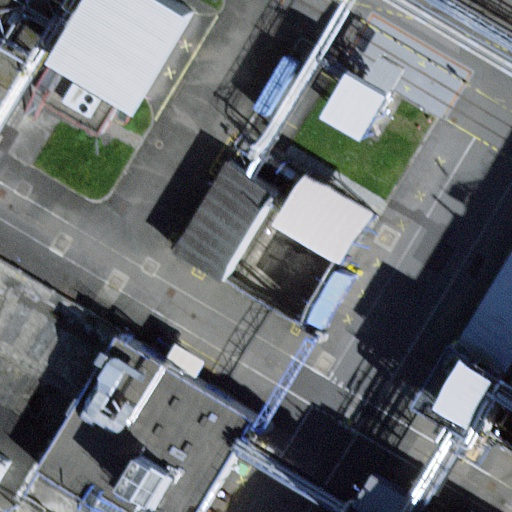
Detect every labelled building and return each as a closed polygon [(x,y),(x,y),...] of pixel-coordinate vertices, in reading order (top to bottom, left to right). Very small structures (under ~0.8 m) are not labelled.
[(158,94),(209,0),(89,0),(66,43),(158,94)] [(172,247),(316,333),(450,123),(304,42),(172,247)] [(511,449),(511,251),(428,397),(511,449)] [(137,511),(205,511),(261,398),(188,363),(194,351),(122,316),(48,469),(137,511)] [(0,493),(16,466),(0,456),(0,493)]
